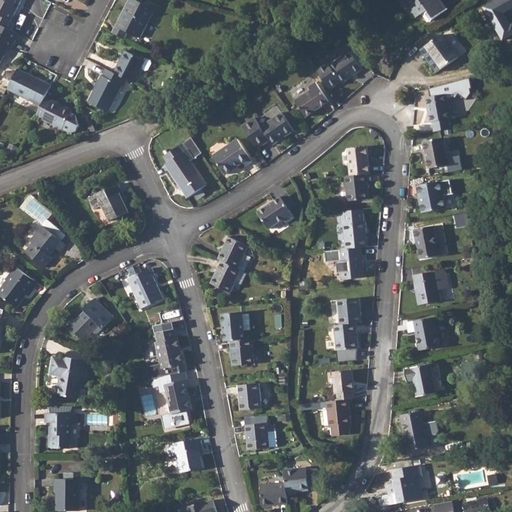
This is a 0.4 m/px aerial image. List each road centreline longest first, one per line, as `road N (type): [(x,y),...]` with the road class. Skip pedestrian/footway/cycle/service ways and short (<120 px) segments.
road 1 (residential): [(331,511),(364,476),(376,445),(398,148),(389,125),(367,116),(347,121),(267,182),(172,236)]
road 2 (residential): [(23,511),(36,334),(62,293),(93,270),(172,236)]
road 3 (residential): [(241,511),(208,352),(172,236)]
road 4 (residential): [(0,183),(117,143)]
